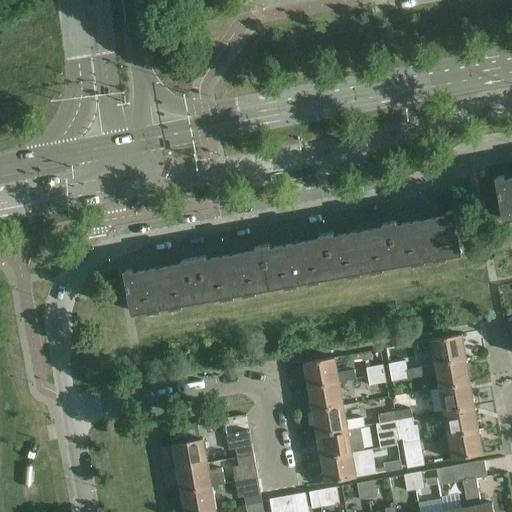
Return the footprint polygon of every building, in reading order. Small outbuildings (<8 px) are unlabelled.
[(511,179),(499,182),(499,178),(497,178),(505,220),(511,218),(511,179)] [(463,253),(455,211),(454,211),(455,216),(393,227),(392,223),(391,223),(399,264),(425,260),(426,264),(427,263),(427,259),(435,258),(436,262),(437,262),(436,258),(463,253)] [(399,264),(391,223),(390,223),(391,227),(329,238),(328,234),(335,276),(362,271),(363,275),(364,274),(363,271),(373,269),(373,273),(374,273),(374,269),(399,264)] [(335,276),(328,234),(327,234),(328,239),(265,250),(264,246),(271,287),(299,282),(299,286),(301,286),(300,282),(308,281),(309,284),(310,284),(309,280),(335,276)] [(271,287),(264,246),(263,246),(264,250),(202,261),(201,257),(200,257),(201,262),(188,264),(187,260),(186,260),(190,280),(204,278),(208,299),(234,294),(235,298),(236,297),(235,294),(244,292),(245,296),(246,295),(246,292),(271,287)] [(190,280),(186,260),(187,265),(128,275),(127,270),(126,271),(133,312),(160,307),(161,311),(162,311),(162,307),(171,306),(171,309),(173,309),(172,305),(208,299),(204,278),(190,280)] [(467,359),(463,335),(417,343),(419,352),(433,350),(436,364),(467,359)] [(338,374),(335,358),(304,364),(308,388),(339,382),(356,379),(354,371),(338,374)] [(471,383),(467,359),(436,364),(440,388),(471,383)] [(406,361),(390,364),(391,373),(407,370),(406,361)] [(385,374),(383,365),(366,368),(368,377),(385,374)] [(409,379),(407,370),(391,373),(393,382),(409,379)] [(386,383),(385,374),(368,377),(370,386),(386,383)] [(344,406),(339,382),(308,388),(313,412),(344,406)] [(476,406),(471,383),(440,388),(445,412),(476,406)] [(346,421),(344,406),(313,412),(317,436),(360,427),(365,426),(364,418),(346,421)] [(480,430),(476,406),(445,412),(449,436),(480,430)] [(411,409),(395,412),(396,421),(413,418),(411,409)] [(396,421),(395,412),(378,415),(380,424),(396,421)] [(414,426),(413,418),(396,421),(398,430),(414,426)] [(396,421),(380,424),(377,425),(381,448),(398,445),(397,441),(400,441),(398,430),(396,421)] [(417,426),(414,426),(398,430),(400,441),(403,440),(404,444),(420,441),(417,426)] [(364,451),(360,427),(317,436),(321,459),(364,451)] [(484,455),(480,431),(480,430),(449,436),(453,460),(484,455)] [(249,431),(227,435),(230,451),(236,450),(237,458),(254,456),(249,431)] [(173,446),(169,446),(172,461),(176,461),(177,469),(209,463),(204,439),(173,445),(173,446)] [(423,457),(420,441),(404,444),(406,460),(423,457)] [(377,474),(372,450),(364,451),(321,459),(326,484),(377,474)] [(258,479),(254,456),(237,458),(239,467),(233,468),(234,476),(236,483),(258,479)] [(423,457),(406,460),(408,469),(425,466),(423,457)] [(402,470),(401,461),(384,464),(385,473),(402,470)] [(477,479),(488,477),(485,461),(461,465),(464,482),(469,508),(470,511),(494,511),(493,503),(482,505),(477,479)] [(210,472),(209,463),(177,469),(182,493),(213,487),(225,485),(223,470),(210,472)] [(464,482),(461,465),(438,470),(441,486),(464,482)] [(425,489),(422,472),(414,474),(417,490),(425,489)] [(417,490),(414,474),(405,475),(408,492),(417,490)] [(262,503),(258,479),(236,483),(238,497),(244,496),(245,506),(262,503)] [(399,480),(392,481),(395,503),(403,502),(399,480)] [(378,497),(375,481),(367,482),(370,499),(378,497)] [(370,499),(367,482),(358,484),(361,501),(370,499)] [(211,511),(217,511),(213,487),(182,493),(185,511),(211,511)] [(341,504),(338,488),(319,491),(322,508),(341,504)] [(322,508),(319,491),(310,493),(313,509),(322,508)] [(309,511),(306,493),(295,495),(297,511),(309,511)] [(297,511),(295,495),(271,500),(272,511),(297,511)] [(263,511),(262,503),(245,506),(246,511),(263,511)]
